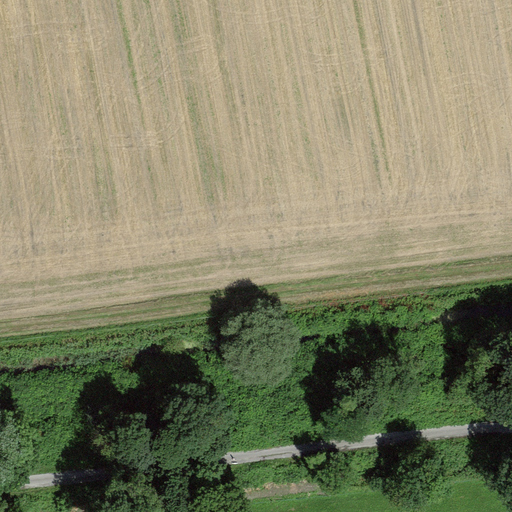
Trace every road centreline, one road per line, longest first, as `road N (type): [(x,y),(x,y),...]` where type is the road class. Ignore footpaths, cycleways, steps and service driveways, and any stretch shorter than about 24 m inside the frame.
road 1 (track): [(0,335),(511,269)]
road 2 (track): [(0,482),(511,419)]
